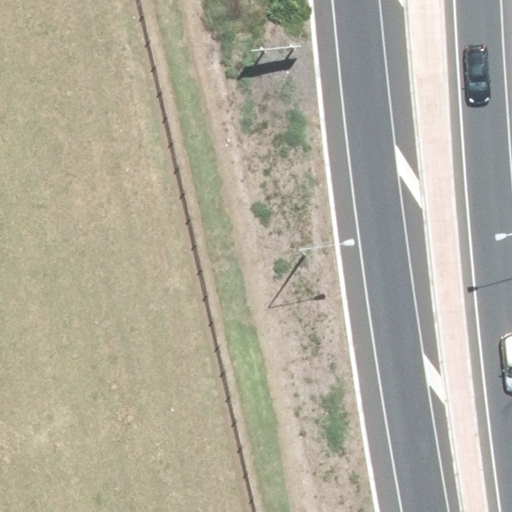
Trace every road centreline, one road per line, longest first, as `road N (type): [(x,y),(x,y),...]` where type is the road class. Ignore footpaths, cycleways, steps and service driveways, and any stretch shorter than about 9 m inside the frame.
road 1 (trunk): [(413,511),(345,0)]
road 2 (trunk): [(476,0),(511,438)]
